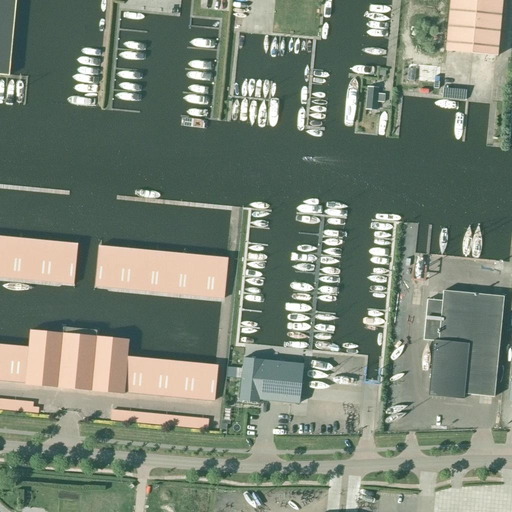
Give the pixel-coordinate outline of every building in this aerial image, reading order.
[(0,0),(0,75),(9,76),(16,0),(0,0)] [(502,0),(449,0),(445,51),(497,56),(502,0)] [(366,109),(376,110),(377,102),(384,102),(384,94),(377,94),(378,88),(368,87),(366,109)] [(0,277),(73,284),(77,244),(0,236),(0,277)] [(95,286),(224,299),(228,258),(99,246),(95,286)] [(453,393),(453,398),(463,399),(464,394),(494,397),(503,297),(443,291),(442,301),(427,300),(423,340),(438,341),(433,391),(453,393)] [(124,392),(214,401),(217,365),(127,357),(129,340),(30,330),(29,347),(0,344),(0,380),(25,383),(25,385),(123,394),(124,392)] [(260,400),(299,404),(303,364),(264,360),(243,358),(239,398),(260,400)] [(357,405),(359,376),(325,373),(325,379),(328,379),(328,384),(335,385),(336,378),(345,379),(345,386),(350,387),(350,397),(351,397),(350,405),(357,405)] [(0,409),(36,413),(37,408),(31,407),(32,401),(0,398),(0,409)]
